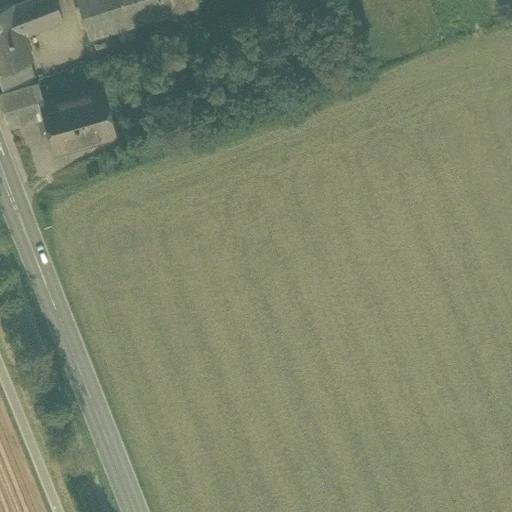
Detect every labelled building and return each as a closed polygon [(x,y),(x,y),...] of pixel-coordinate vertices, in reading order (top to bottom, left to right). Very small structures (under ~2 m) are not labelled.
[(24,27),(26,34),(62,20),(54,0),(23,0),(10,5),(19,29),(24,27)] [(77,0),(89,38),(123,28),(168,14),(163,0),(77,0)] [(196,0),(163,0),(168,14),(198,5),(196,0)] [(0,63),(11,59),(26,53),(28,52),(19,29),(10,5),(0,8),(0,63)] [(126,37),(123,28),(89,38),(92,47),(126,37)] [(36,82),(26,53),(11,59),(22,86),(36,82)] [(0,63),(0,87),(2,92),(22,86),(11,59),(0,63)] [(0,92),(0,110),(7,127),(45,115),(41,104),(43,104),(36,82),(22,86),(2,92),(0,92)] [(45,115),(56,150),(57,149),(109,133),(95,87),(43,104),(41,104),(45,115)]
